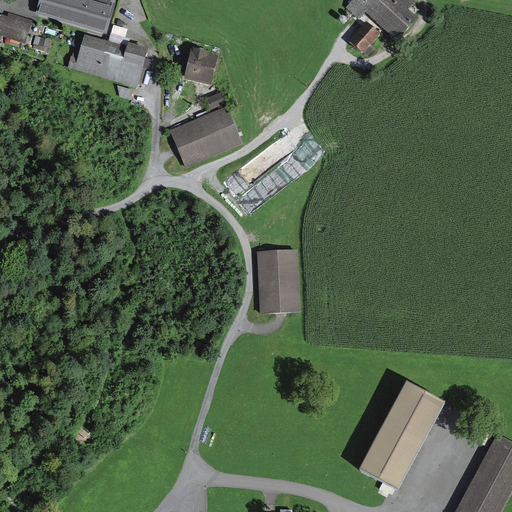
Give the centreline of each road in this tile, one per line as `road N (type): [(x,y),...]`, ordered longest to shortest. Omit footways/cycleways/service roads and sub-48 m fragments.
road 1 (track): [(0,224),(46,224),(141,188),(169,188),(198,204),(236,248),(241,281),(189,472)]
road 2 (track): [(169,188),(208,175),(290,121),(342,41)]
